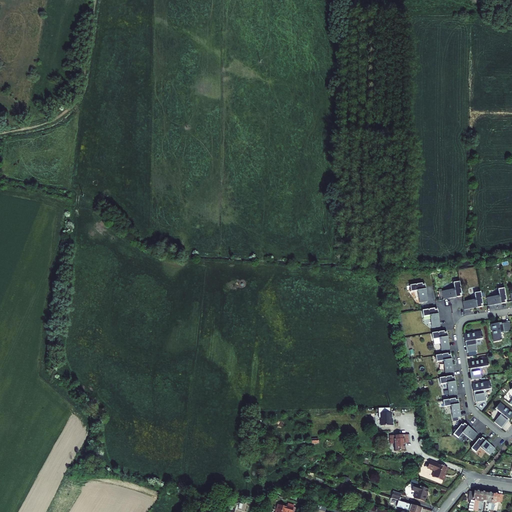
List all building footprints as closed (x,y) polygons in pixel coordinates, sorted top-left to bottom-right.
[(462,296),(460,281),(453,282),(455,289),(442,291),(444,299),(462,296)] [(418,290),(420,303),(428,301),(425,283),(410,285),(411,291),(418,290)] [(507,303),(505,288),(498,289),(499,296),(487,298),(488,306),(507,303)] [(483,307),(481,292),(474,293),(476,300),(463,302),(464,310),(483,307)] [(430,315),(432,328),(440,326),(437,308),(423,310),(424,316),(430,315)] [(511,331),(510,322),(496,325),(496,323),(491,324),(494,342),(502,341),(500,333),(511,331)] [(440,338),(442,351),(450,349),(447,331),(432,333),(433,339),(440,338)] [(466,339),(468,352),(477,351),(475,340),(483,339),(482,331),(464,334),(465,339),(466,339)] [(443,361),(445,373),(454,372),(450,353),(436,355),(437,362),(443,361)] [(473,380),(481,378),(480,368),(489,366),(488,358),(469,361),(469,366),(471,366),(473,380)] [(447,383),(449,396),(457,394),(454,376),(439,378),(440,384),(447,383)] [(474,389),(477,402),(485,401),(484,390),(491,389),(490,381),(472,384),(473,389),(474,389)] [(451,406),(453,418),(461,417),(458,398),(443,400),(444,407),(451,406)] [(494,422),(501,428),(510,417),(510,418),(511,415),(511,412),(500,403),(495,409),(501,414),(494,422)] [(391,420),(391,413),(390,413),(378,413),(379,418),(380,418),(381,426),(393,425),(393,420),(391,420)] [(502,428),(510,418),(510,417),(501,428),(502,428)] [(463,433),(472,441),(477,434),(463,422),(453,434),(458,438),(463,433)] [(410,438),(410,434),(390,436),(390,444),(394,443),(395,451),(399,451),(400,451),(405,450),(404,443),(409,443),(409,438),(410,438)] [(480,447),(490,455),(495,449),(480,437),(471,448),(476,452),(480,447)] [(445,474),(448,468),(430,461),(427,468),(435,471),(432,476),(443,481),(444,476),(445,474)] [(414,484),(412,490),(416,491),(414,498),(425,502),(429,489),(414,484)] [(474,492),(469,491),(468,500),(471,500),(471,502),(470,504),(469,510),(477,511),(478,508),(480,491),(474,490),(474,492)] [(399,501),(401,494),(394,491),(391,498),(399,501)] [(486,500),(487,492),(480,491),(478,508),(481,508),(482,501),(484,500),(486,500)] [(486,509),(490,510),(493,493),(487,492),(486,500),(484,509),(486,509)] [(499,494),(493,493),(490,510),(493,510),(494,503),(496,502),(498,502),(499,494)] [(409,511),(420,511),(422,508),(399,501),(397,507),(409,511)] [(386,511),(358,502),(358,504),(354,502),(353,507),(356,508),(356,509),(363,511),(386,511)]
